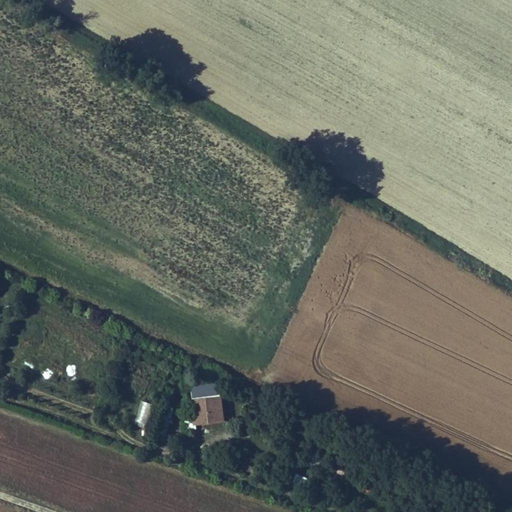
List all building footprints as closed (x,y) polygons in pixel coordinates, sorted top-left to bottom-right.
[(217,378),(191,381),(192,394),(219,391),(217,378)] [(221,396),(193,398),(195,422),(223,419),(221,396)] [(141,401),(140,412),(152,413),(152,401),(141,401)] [(320,462),(322,455),(312,452),(310,460),(320,462)] [(329,471),(344,474),(346,466),(330,463),(329,471)]
